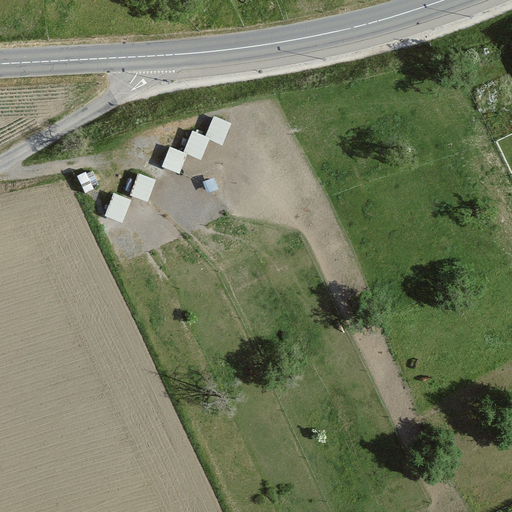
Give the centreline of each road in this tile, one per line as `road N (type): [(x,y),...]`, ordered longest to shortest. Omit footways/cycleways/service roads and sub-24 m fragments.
road 1 (tertiary): [(443,0),(265,44),(0,63)]
road 2 (track): [(142,56),(113,98),(0,163)]
